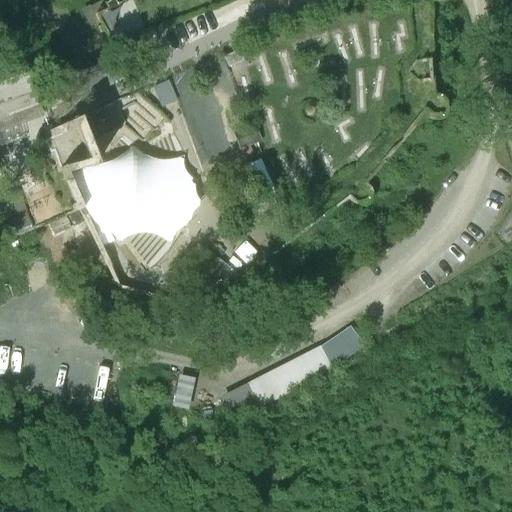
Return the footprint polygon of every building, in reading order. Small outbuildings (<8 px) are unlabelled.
[(236,51),(223,57),(228,68),(241,62),(236,51)] [(118,57),(59,81),(67,99),(126,75),(118,57)] [(0,130),(43,116),(33,87),(29,75),(0,85),(0,130)] [(121,129),(122,126),(123,122),(115,103),(85,117),(95,140),(121,129)] [(43,133),(62,175),(72,171),(95,162),(77,118),(43,133)] [(95,162),(72,171),(91,217),(118,240),(121,238),(148,269),(165,243),(168,244),(185,223),(197,202),(195,198),(198,196),(195,190),(194,180),(182,157),(180,157),(162,120),(155,129),(150,130),(139,141),(122,126),(121,129),(105,158),(95,162)] [(251,125),(233,132),(238,147),(257,140),(251,125)] [(317,349),(221,397),(233,420),(331,370),(363,348),(349,328),(317,349)]
